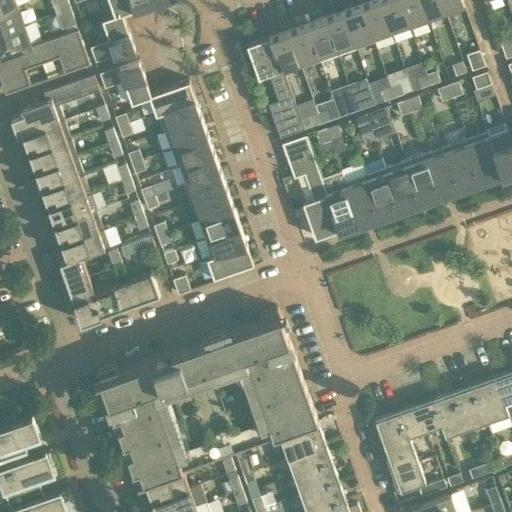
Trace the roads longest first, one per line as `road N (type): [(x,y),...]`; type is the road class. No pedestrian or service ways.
road 1 (residential): [(303,272),(211,14),(227,0)]
road 2 (residential): [(62,356),(303,272)]
road 3 (residential): [(0,152),(64,329),(62,356)]
road 4 (residential): [(347,378),(511,321)]
road 5 (residential): [(62,356),(59,382),(105,511)]
road 6 (residential): [(381,511),(340,405),(347,378)]
